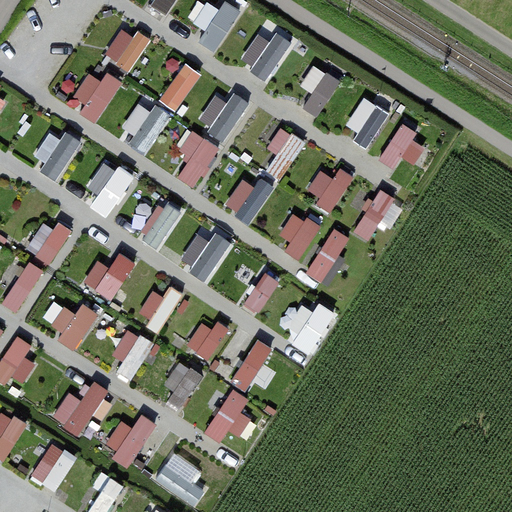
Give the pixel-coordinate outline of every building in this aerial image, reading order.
[(156,0),(155,2),(173,12),(179,0),(156,0)] [(211,26),(203,39),(220,49),(242,11),(222,0),(208,0),(198,19),(211,26)] [(271,17),(243,56),(271,76),(299,38),(271,17)] [(153,37),(126,21),(108,51),(134,67),(153,37)] [(180,107),(206,71),(189,58),(162,94),(180,107)] [(307,104),(322,113),(344,77),(317,60),(304,81),(317,89),(307,104)] [(91,100),(85,110),(102,119),(126,76),(110,68),(105,77),(91,69),(78,93),(91,100)] [(249,100),(217,86),(202,119),(234,134),(249,100)] [(347,124),(374,141),(395,110),(368,92),(347,124)] [(123,128),(152,147),(173,115),(144,96),(123,128)] [(406,154),(420,162),(431,145),(417,136),(423,127),(408,118),(383,157),(399,166),(406,154)] [(285,172),(307,137),(285,123),(271,145),(281,151),(272,164),(285,172)] [(35,157),(65,174),(84,142),(54,124),(35,157)] [(195,152),(183,176),(201,185),(223,142),(194,127),(184,147),(195,152)] [(113,159),(88,198),(111,213),(136,174),(113,159)] [(274,184),(244,171),(229,206),(258,219),(274,184)] [(369,234),(402,197),(389,185),(356,223),(369,234)] [(165,195),(141,232),(162,245),(185,208),(165,195)] [(299,210),(283,246),(306,256),(323,220),(299,210)] [(30,245),(54,261),(74,231),(50,215),(30,245)] [(310,269),(328,279),(354,232),(337,222),(310,269)] [(210,245),(196,271),(212,279),(232,240),(204,225),(197,239),(210,245)] [(186,260),(197,265),(207,246),(197,240),(186,260)] [(114,265),(100,257),(86,279),(116,297),(140,258),(124,248),(114,265)] [(22,310),(50,267),(33,256),(5,299),(22,310)] [(261,268),(249,303),(271,310),(283,276),(261,268)] [(316,294),(292,331),(314,346),(339,309),(316,294)] [(80,311),(66,302),(52,326),(82,343),(103,308),(87,299),(80,311)] [(231,328),(205,315),(190,344),(216,357),(231,328)] [(126,357),(120,368),(135,377),(157,339),(132,323),(115,350),(126,357)] [(256,336),(235,381),(254,389),(274,344),(256,336)] [(166,396),(187,406),(205,369),(184,359),(166,396)] [(209,429),(224,438),(232,426),(245,433),(256,414),(245,408),(253,394),(235,384),(209,429)] [(3,407),(0,415),(0,427),(5,429),(0,440),(0,453),(13,458),(29,417),(3,407)] [(60,487),(81,452),(55,438),(35,473),(60,487)] [(209,485),(194,476),(201,464),(176,448),(158,477),(199,502),(209,485)] [(92,511),(111,511),(129,483),(114,474),(91,511),(92,511)]
